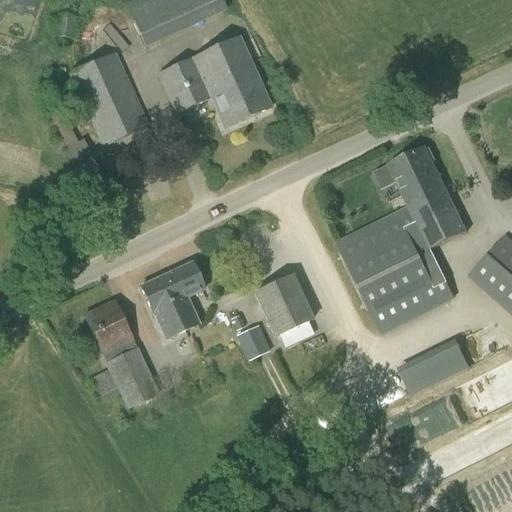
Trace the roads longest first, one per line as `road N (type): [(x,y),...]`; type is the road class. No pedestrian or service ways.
road 1 (tertiary): [(0,314),(511,74)]
road 2 (track): [(278,183),(352,325),(352,357),(343,377),(212,511)]
